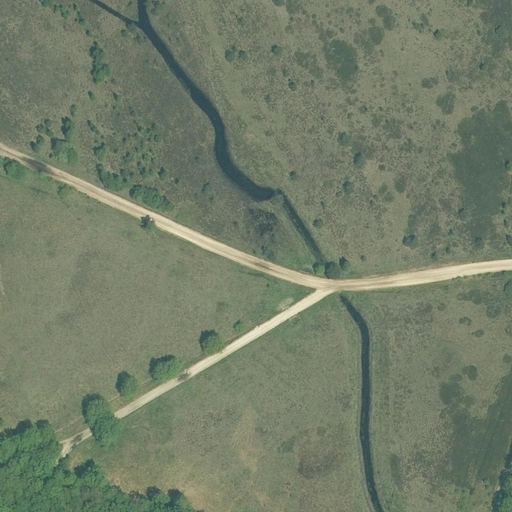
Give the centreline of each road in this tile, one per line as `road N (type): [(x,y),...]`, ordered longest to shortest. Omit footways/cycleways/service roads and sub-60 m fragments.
road 1 (track): [(511,265),(383,286),(314,284),(0,152)]
road 2 (track): [(331,287),(86,438),(0,467)]
